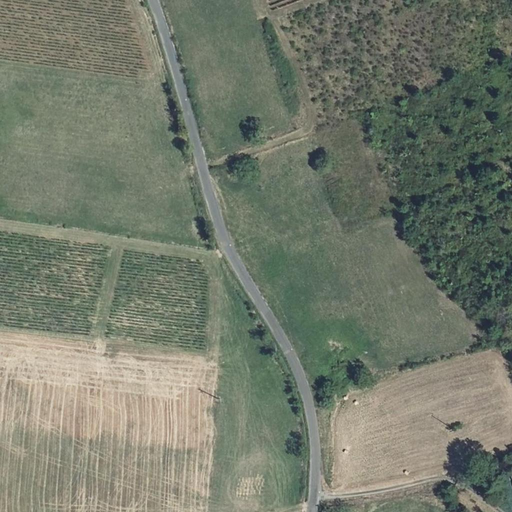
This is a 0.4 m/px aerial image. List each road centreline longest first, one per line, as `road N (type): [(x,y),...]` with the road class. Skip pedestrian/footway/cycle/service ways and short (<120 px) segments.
road 1 (unclassified): [(313,511),(309,402),(295,361),(222,240),(151,0)]
road 2 (track): [(511,450),(385,492),(314,497)]
